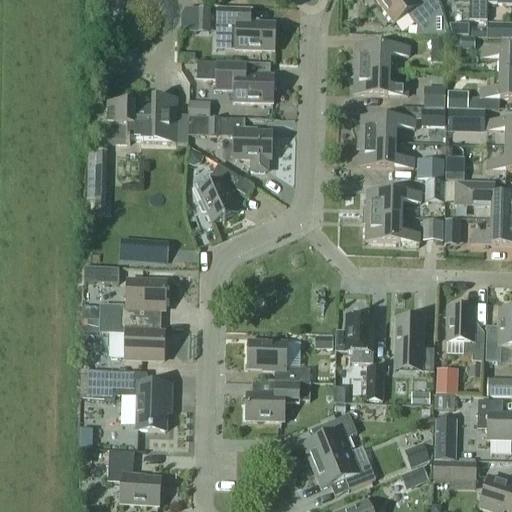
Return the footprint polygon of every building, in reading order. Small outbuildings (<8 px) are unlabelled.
[(374,0),(394,26),(411,13),(421,26),(441,11),(436,0),(374,0)] [(469,0),(469,23),(487,23),(487,0),(469,0)] [(197,11),(185,11),(181,18),(180,35),(196,35),(197,11)] [(217,12),(216,39),(226,40),(226,53),(236,53),(236,54),(274,55),(275,27),(250,26),(251,13),(217,12)] [(461,40),(461,50),(475,51),(475,41),(461,40)] [(432,42),(431,66),(443,66),(444,42),(432,42)] [(355,48),(354,73),(389,74),(390,59),(408,60),(409,50),(389,50),(389,49),(355,48)] [(500,62),(500,77),(511,77),(511,52),(501,52),(501,53),(482,52),(481,62),(500,62)] [(273,81),(273,79),(246,78),(246,66),(197,65),(196,83),(220,84),(219,95),(235,96),(234,106),(272,107),(273,93),(276,92),(276,82),(273,81)] [(389,74),(354,73),(354,98),(388,99),(388,98),(407,99),(407,90),(389,89),(389,74)] [(511,77),(500,77),(499,92),(480,92),(480,101),(499,101),(499,102),(511,102),(511,77)] [(424,89),(424,111),(444,112),(445,90),(424,89)] [(448,94),(448,112),(468,112),(468,94),(448,94)] [(177,101),(152,100),(152,109),(134,108),(134,107),(108,106),(107,147),(130,147),(130,143),(141,144),(141,145),(176,146),(177,118),(177,101)] [(219,120),(219,106),(201,105),(201,119),(219,120)] [(421,130),(445,130),(445,113),(422,112),(421,130)] [(483,114),(449,113),(448,131),(482,132),(483,114)] [(176,146),(187,147),(188,118),(177,118),(176,146)] [(361,120),(360,145),(395,146),(395,131),(414,132),(414,122),(395,122),(395,121),(361,120)] [(268,163),(271,163),(272,135),(244,134),(244,122),(189,121),(188,139),(233,140),(233,162),(250,162),(250,171),(254,175),(264,176),(268,172),(268,163)] [(506,134),(505,149),(511,149),(511,124),(507,125),(487,125),(487,134),(506,134)] [(395,146),(360,145),(359,170),(394,171),(394,170),(413,171),(413,162),(395,161),(395,146)] [(511,149),(505,149),(505,165),(486,164),(486,173),(505,174),(511,174),(511,149)] [(106,214),(107,154),(88,153),(87,202),(94,202),(94,214),(106,214)] [(200,165),(202,158),(191,154),(187,165),(193,168),(200,165)] [(421,162),(420,182),(443,183),(444,162),(421,162)] [(244,183),(218,167),(210,180),(214,187),(199,194),(201,200),(198,204),(202,213),(207,213),(213,226),(237,216),(227,194),(233,191),(237,193),(244,183)] [(464,172),(446,172),(445,184),(463,184),(464,172)] [(425,205),(445,205),(445,185),(425,184),(425,205)] [(446,205),(455,205),(455,185),(447,185),(446,205)] [(492,208),(491,223),(511,223),(511,199),(494,198),(494,187),(455,185),(455,205),(455,209),(470,209),(470,207),(492,208)] [(367,195),(366,220),(401,220),(402,205),(420,206),(420,197),(401,196),(367,195)] [(401,220),(366,220),(365,244),(400,245),(419,245),(419,236),(401,236),(401,220)] [(423,244),(443,245),(444,224),(424,223),(423,244)] [(511,223),(491,223),(491,238),(472,238),(472,247),(491,248),(511,248),(511,223)] [(446,224),(446,236),(458,237),(458,225),(446,224)] [(141,244),(140,262),(165,264),(167,246),(141,244)] [(104,271),(104,286),(118,287),(119,271),(115,271),(104,271)] [(166,285),(127,284),(126,309),(100,309),(100,310),(82,309),(82,322),(100,322),(161,324),(161,313),(165,313),(166,285)] [(472,365),(483,365),(484,336),(474,336),(474,312),(448,311),(447,345),(463,346),(463,357),(472,358),(472,365)] [(511,313),(498,313),(497,351),(511,351),(511,313)] [(336,335),(335,354),(373,356),(374,320),(346,319),(345,335),(336,335)] [(396,321),(395,359),(394,374),(433,375),(434,352),(423,351),(424,322),(396,321)] [(125,362),(163,363),(164,335),(160,335),(161,324),(100,322),(99,336),(125,337),(125,362)] [(321,340),(321,352),(332,352),(332,340),(321,340)] [(274,384),(310,385),(310,372),(285,371),(286,345),(248,344),(247,372),(275,373),(274,384)] [(471,381),(479,381),(479,369),(472,369),(471,381)] [(366,405),(383,405),(384,371),(367,371),(366,405)] [(166,407),(170,407),(170,389),(146,388),(147,376),(87,374),(86,402),(114,403),(114,399),(138,400),(137,433),(165,434),(166,407)] [(437,382),(437,398),(457,399),(457,383),(437,382)] [(487,398),(511,399),(511,383),(488,382),(487,398)] [(246,424),(283,425),(284,404),(310,404),(310,386),(274,385),(274,397),(247,396),(246,424)] [(430,396),(412,395),(412,407),(430,408),(430,396)] [(487,443),(511,443),(511,417),(511,405),(478,405),(478,432),(487,432),(487,443)] [(303,449),(312,471),(351,455),(345,441),(357,436),(349,417),(321,428),(326,440),(303,449)] [(452,462),(453,434),(435,434),(434,462),(452,462)] [(411,471),(430,463),(425,452),(407,460),(411,471)] [(120,507),(158,509),(160,482),(133,480),(134,456),(109,455),(107,485),(122,486),(120,507)] [(351,455),(312,471),(321,492),(343,483),(348,494),(376,483),(368,463),(356,468),(351,455)] [(475,483),(475,467),(433,466),(432,482),(475,483)] [(408,477),(412,486),(426,480),(423,471),(408,477)] [(511,488),(489,480),(479,511),(482,511),(511,511),(511,491),(511,488)]
